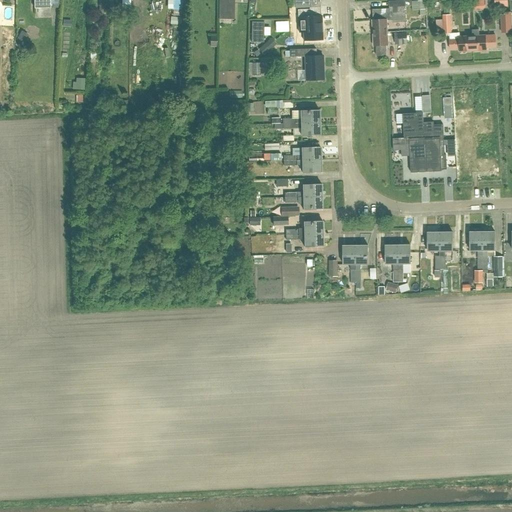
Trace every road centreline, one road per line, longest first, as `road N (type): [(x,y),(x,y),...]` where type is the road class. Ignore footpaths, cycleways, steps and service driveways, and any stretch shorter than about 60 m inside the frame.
road 1 (residential): [(344,77),(349,164),(367,192),(401,207),(511,202)]
road 2 (residential): [(344,77),(511,65)]
